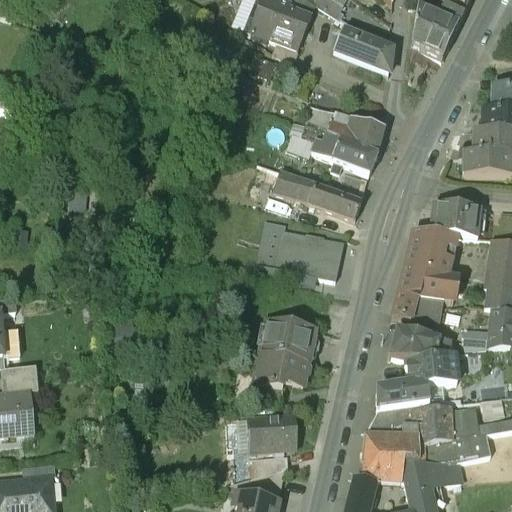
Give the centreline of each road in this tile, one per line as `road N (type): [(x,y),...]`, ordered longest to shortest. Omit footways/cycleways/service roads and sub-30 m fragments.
road 1 (secondary): [(320,511),(387,224),(427,123)]
road 2 (secondary): [(427,123),(488,0)]
